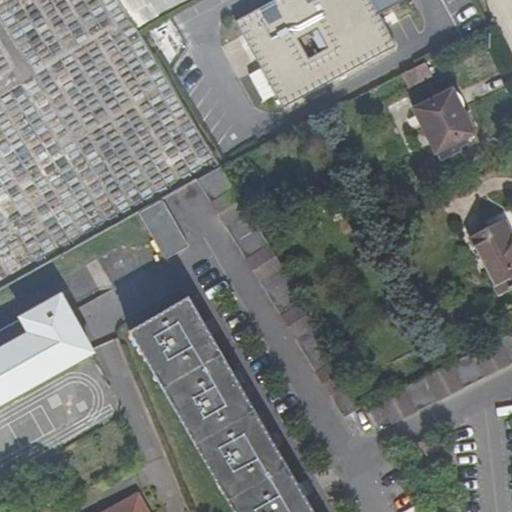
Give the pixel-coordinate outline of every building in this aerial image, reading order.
[(119,0),(139,34),(199,0),(119,0)] [(280,0),(235,25),(281,111),(395,50),(377,18),(404,4),(401,0),(280,0)] [(406,87),(427,76),(422,64),(400,75),(406,87)] [(434,154),(471,134),(449,93),(412,112),(434,154)] [(193,184),(339,421),(364,406),(218,170),(193,184)] [(163,263),(188,249),(161,202),(136,216),(163,263)] [(511,288),(511,240),(502,221),(469,238),(498,296),(511,288)] [(283,241),(275,229),(266,235),(275,246),(283,241)] [(61,298),(0,331),(0,352),(61,319),(82,360),(92,355),(61,298)] [(306,511),(203,331),(186,301),(131,332),(233,511),(306,511)] [(61,319),(0,352),(0,405),(82,360),(61,319)] [(229,511),(233,511),(131,332),(127,335),(193,448),(229,511)] [(366,409),(340,422),(346,434),(393,426),(511,366),(511,334),(451,365),(366,409)] [(346,434),(353,448),(393,426),(346,434)] [(144,511),(136,497),(108,511),(144,511)]
